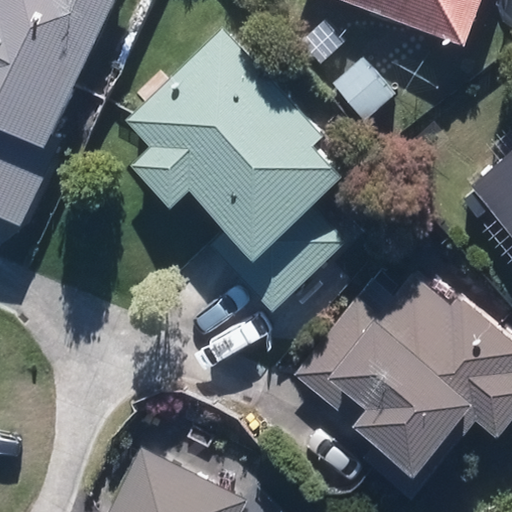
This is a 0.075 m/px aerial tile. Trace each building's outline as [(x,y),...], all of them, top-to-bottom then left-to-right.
[(0,0),(0,189),(57,212),(140,0),(0,0)] [(383,0),(491,41),(507,0),(383,0)] [(238,15),(132,133),(309,290),(415,173),(238,15)] [(511,156),(481,189),(511,218),(511,156)] [(511,325),(410,243),(304,374),(451,493),(511,417),(511,325)] [(308,511),(146,436),(110,511),(308,511)]
